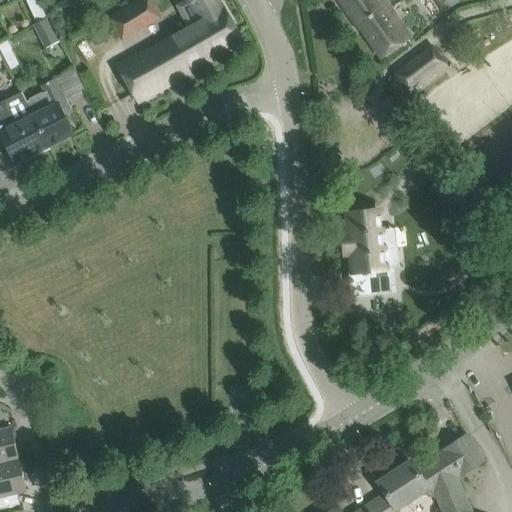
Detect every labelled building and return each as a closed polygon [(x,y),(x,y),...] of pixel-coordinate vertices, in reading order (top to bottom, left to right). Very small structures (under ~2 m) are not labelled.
[(118,37),(121,42),(161,18),(158,14),(161,13),(153,0),(135,0),(106,18),(108,21),(106,22),(115,39),(118,37)] [(146,50),(118,67),(138,103),(193,72),(191,68),(209,58),(210,60),(242,42),(223,7),(222,7),(218,0),(190,0),(202,22),(147,52),(146,50)] [(383,0),(335,0),(358,32),(361,30),(382,58),(410,38),(383,0)] [(36,22),(45,17),(42,9),(32,14),(36,22)] [(44,49),(58,42),(45,18),(32,25),(44,49)] [(7,40),(0,43),(0,53),(1,55),(11,49),(7,40)] [(412,95),(447,68),(432,48),(396,76),(412,95)] [(55,79),(42,86),(46,92),(43,94),(40,93),(29,99),(29,101),(26,102),(49,145),(72,133),(63,114),(70,110),(64,99),(84,89),(76,73),(57,83),(55,79)] [(0,138),(3,145),(6,143),(15,162),(49,145),(26,102),(22,93),(2,103),(0,104),(0,138)] [(403,145),(410,155),(425,143),(417,133),(403,145)] [(352,234),(347,234),(349,254),(354,253),(355,261),(350,261),(351,272),(373,270),(376,295),(395,293),(392,268),(402,267),(399,247),(386,248),(382,212),(350,216),(352,234)] [(0,463),(19,460),(11,427),(0,430),(0,463)] [(410,461),(378,482),(396,509),(431,486),(434,491),(435,491),(440,505),(463,495),(455,477),(481,460),(466,436),(446,450),(448,454),(418,474),(410,461)] [(0,509),(20,504),(17,493),(26,491),(19,460),(0,463),(0,509)] [(470,511),(463,495),(440,505),(441,505),(443,511),(470,511)]
